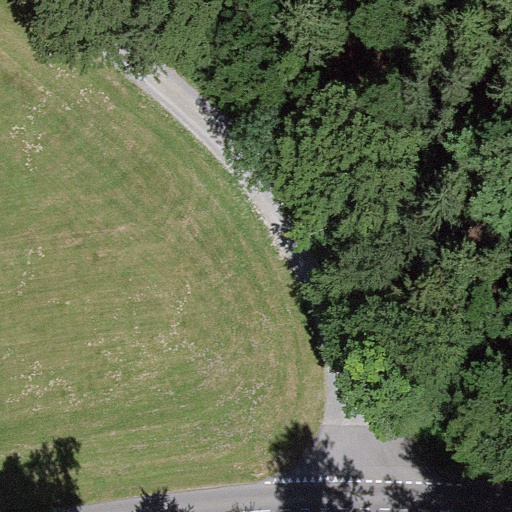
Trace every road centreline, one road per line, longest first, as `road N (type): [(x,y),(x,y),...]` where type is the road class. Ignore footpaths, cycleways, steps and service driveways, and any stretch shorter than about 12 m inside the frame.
road 1 (track): [(54,0),(238,149),(297,220),(332,309),(348,497)]
road 2 (tertiary): [(511,511),(348,497),(126,511)]
